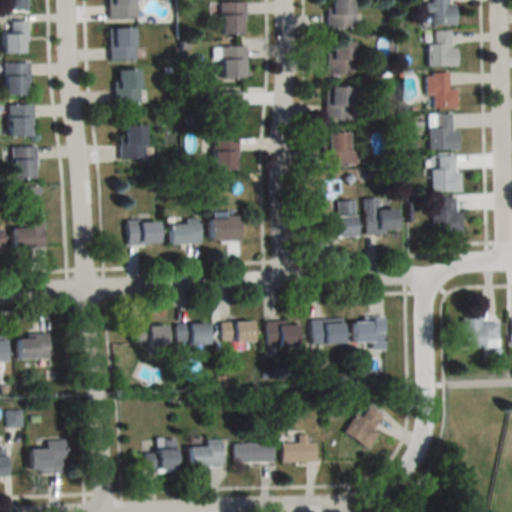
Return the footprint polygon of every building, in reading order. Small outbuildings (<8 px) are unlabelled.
[(23,0),(4,0),(4,12),(24,12),(23,0)] [(105,0),(105,18),(132,18),(131,0),(105,0)] [(326,0),(326,28),(349,28),(349,0),(326,0)] [(453,5),(444,5),(444,0),(428,0),(429,3),(422,3),(422,11),(429,11),(429,25),(453,25),(453,5)] [(217,35),(242,35),(242,2),(217,2),(217,35)] [(7,34),(0,33),(0,53),(25,54),(25,21),(7,21),(7,34)] [(105,60),(131,60),(131,28),(105,28),(105,60)] [(424,43),(424,66),(454,66),(454,46),(448,46),(448,31),(431,31),(431,43),(424,43)] [(349,41),(325,41),(325,73),(349,73),(349,41)] [(244,79),(244,47),(216,47),(216,79),(244,79)] [(26,95),(26,62),(0,62),(0,95),(26,95)] [(135,70),(110,70),(110,103),(135,103),(135,70)] [(454,108),(454,89),(445,89),(445,73),(423,73),(423,96),(429,96),(429,108),(454,108)] [(348,118),(348,86),(321,86),(321,118),(348,118)] [(238,92),(208,92),(208,124),(238,124),(238,92)] [(4,103),(4,136),(30,136),(30,103),(4,103)] [(455,150),(455,129),(450,129),(450,114),(426,114),(426,150),(455,150)] [(141,158),(141,125),(118,125),(118,158),(141,158)] [(318,133),(318,164),(353,164),(353,150),(344,150),(344,133),(318,133)] [(234,138),(209,138),(209,171),(234,171),(234,138)] [(33,146),(8,146),(8,179),(33,179),(33,146)] [(428,192),(458,192),(458,172),(452,172),(452,156),(428,156),(428,192)] [(453,213),(453,197),(430,197),(430,232),(458,232),(458,213),(453,213)] [(361,198),(361,233),(392,233),(392,209),(374,209),(374,198),(361,198)] [(319,237),(351,237),(351,200),(332,200),(332,219),(319,219),(319,237)] [(39,217),(8,218),(8,248),(40,248),(39,217)] [(205,241),(237,241),(237,217),(205,217),(205,241)] [(123,221),(123,244),(154,244),(154,221),(123,221)] [(196,221),(164,221),(164,244),(196,244),(196,221)] [(496,321),(480,321),(480,318),(459,318),(459,348),(496,348),(496,321)] [(381,320),(348,320),(348,342),(367,342),(367,349),(381,349),(381,320)] [(217,321),(217,341),(249,341),(249,321),(217,321)] [(307,321),(307,343),(339,343),(339,321),(307,321)] [(294,322),(261,322),(261,347),(294,347),(294,322)] [(204,344),(204,323),(172,323),(172,343),(184,343),(184,352),(197,352),(197,344),(204,344)] [(130,326),(130,345),(164,345),(164,326),(130,326)] [(44,359),(44,336),(12,336),(12,359),(44,359)] [(362,447),(381,417),(365,407),(358,418),(351,414),(339,433),(362,447)] [(294,442),(277,442),(277,461),(312,461),(312,442),(303,442),(303,434),(294,434),(294,442)] [(172,438),(152,438),(152,452),(140,452),(140,469),(172,469),(172,438)] [(43,447),(24,448),(25,472),(61,472),(60,439),(43,440),(43,447)] [(203,445),(184,445),(184,466),(217,466),(217,439),(203,439),(203,445)] [(269,442),(230,442),(230,461),(269,461),(269,442)]
